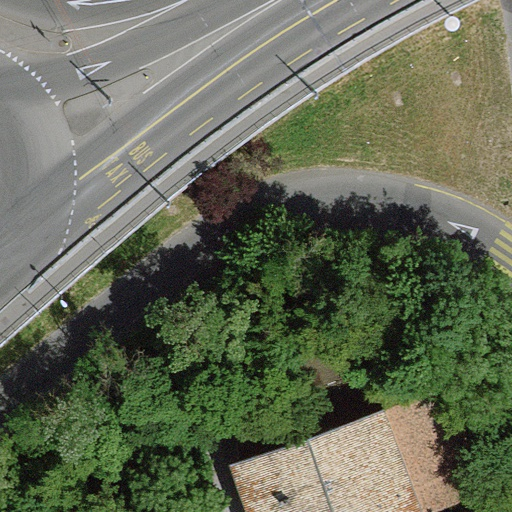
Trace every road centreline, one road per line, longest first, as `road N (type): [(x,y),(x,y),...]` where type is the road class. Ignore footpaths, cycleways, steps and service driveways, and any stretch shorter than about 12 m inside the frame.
road 1 (primary): [(0,410),(157,283),(229,233),(286,207),(330,197),(410,205),(448,216),(511,255)]
road 2 (secondary): [(25,222),(199,87),(288,0)]
road 3 (secondary): [(259,0),(70,76),(0,82)]
road 4 (secondary): [(25,222),(35,190),(33,157),(0,101)]
road 5 (secondary): [(176,0),(46,0)]
